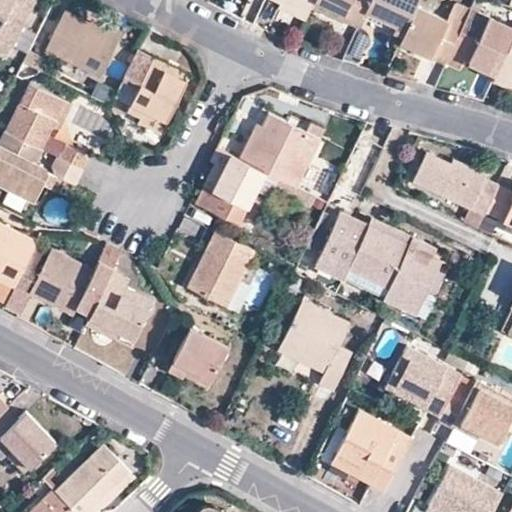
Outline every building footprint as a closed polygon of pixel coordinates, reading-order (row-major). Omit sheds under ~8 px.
[(0,0),(0,37),(14,44),(36,0),(0,0)] [(273,0),(307,15),(310,7),(313,0),(273,0)] [(340,21),(341,19),(344,13),(314,0),(313,0),(310,7),(340,21)] [(363,10),(367,0),(314,0),(344,13),(341,19),(356,25),(363,10)] [(405,28),(416,5),(417,0),(367,0),(363,10),(380,18),(383,19),(386,20),(389,22),(393,23),(396,24),(405,28)] [(449,52),(463,21),(447,15),(445,18),(416,5),(405,28),(402,36),(399,43),(444,63),(449,52)] [(494,72),(511,31),(511,26),(468,10),(463,21),(449,52),(494,72)] [(47,50),(99,76),(122,32),(109,25),(106,31),(66,12),(47,50)] [(393,32),(402,36),(405,28),(396,24),(393,32)] [(507,84),(510,77),(511,77),(511,31),(494,72),(491,77),(507,84)] [(0,37),(0,53),(8,58),(14,44),(0,37)] [(169,122),(190,83),(189,83),(168,73),(172,65),(155,57),(134,104),(169,122)] [(194,76),(172,65),(168,73),(189,83),(190,83),(194,76)] [(52,125),(65,98),(30,80),(5,131),(40,148),(52,125)] [(72,101),(65,98),(52,125),(58,128),(72,101)] [(267,114),(262,126),(258,136),(250,134),(238,159),(263,172),(265,173),(278,179),(295,187),(317,140),(267,114)] [(255,124),(250,134),(258,136),(262,126),(255,124)] [(40,148),(5,131),(0,139),(0,185),(31,202),(39,185),(42,178),(43,169),(32,164),(40,148)] [(56,156),(82,168),(88,154),(61,140),(54,155),(56,156)] [(263,172),(238,159),(216,148),(209,162),(217,166),(223,169),(212,192),(205,189),(197,206),(239,227),(265,173),(263,172)] [(414,177),(473,205),(482,210),(484,207),(496,181),(482,174),(484,169),(453,155),(451,160),(427,148),(414,177)] [(74,184),(82,168),(56,156),(52,167),(53,173),(54,175),(54,176),(74,184)] [(217,166),(205,189),(212,192),(223,169),(217,166)] [(48,188),(54,176),(54,175),(53,173),(43,169),(42,178),(39,185),(48,188)] [(295,187),(278,179),(273,189),(293,199),(298,189),(295,187)] [(511,187),(496,181),(484,207),(511,219),(511,187)] [(316,198),(298,189),(293,199),(311,208),(316,198)] [(43,209),(56,225),(69,215),(56,199),(43,209)] [(475,226),(482,210),(473,205),(465,221),(475,226)] [(339,277),(341,275),(346,265),(347,265),(385,285),(380,294),(411,309),(413,307),(439,259),(430,255),(433,248),(392,228),(389,233),(339,210),(314,264),(339,277)] [(0,224),(0,270),(1,271),(0,273),(0,280),(16,288),(18,283),(28,264),(38,244),(0,224)] [(188,287),(226,306),(254,250),(216,231),(188,287)] [(107,241),(97,260),(113,268),(123,249),(107,241)] [(30,289),(68,310),(64,318),(83,328),(85,324),(90,313),(112,270),(113,268),(97,260),(91,272),(49,250),(30,289)] [(447,262),(439,259),(413,307),(411,309),(419,314),(447,262)] [(18,283),(28,287),(37,269),(28,264),(18,283)] [(341,275),(380,294),(385,285),(347,265),(346,265),(341,275)] [(129,278),(112,270),(90,313),(85,324),(97,330),(101,323),(104,325),(131,337),(133,338),(152,302),(125,288),(129,278)] [(511,293),(496,329),(503,332),(511,314),(511,293)] [(276,346),(300,358),(303,352),(324,362),(321,369),(317,378),(331,385),(360,327),(301,297),(276,346)] [(130,346),(133,338),(131,337),(104,325),(101,323),(97,330),(130,346)] [(189,328),(173,360),(188,366),(185,373),(184,376),(207,388),(227,346),(189,328)] [(384,386),(438,413),(449,393),(460,371),(405,345),(384,386)] [(300,358),(321,369),(324,362),(303,352),(300,358)] [(171,366),(185,373),(188,366),(173,360),(171,366)] [(449,393),(438,413),(435,419),(448,426),(450,424),(453,419),(477,432),(495,441),(511,409),(511,399),(475,379),(463,400),(449,393)] [(353,404),(331,447),(332,447),(351,457),(345,468),(346,468),(383,486),(411,433),(353,404)] [(17,415),(8,407),(1,412),(11,421),(17,415)] [(24,408),(17,415),(11,421),(1,412),(0,413),(0,437),(9,446),(28,464),(28,465),(53,439),(24,408)] [(289,445),(298,428),(279,419),(270,436),(289,445)] [(475,437),(477,432),(453,419),(450,424),(475,437)] [(54,490),(74,511),(95,511),(97,511),(95,508),(131,473),(102,443),(54,490)] [(21,472),(28,465),(28,464),(9,446),(9,447),(4,453),(21,472)] [(326,457),(345,468),(351,457),(332,447),(331,447),(326,457)] [(424,501),(443,511),(488,511),(500,490),(445,461),(424,501)] [(135,477),(131,473),(95,508),(97,511),(103,510),(135,477)] [(74,511),(54,490),(50,487),(24,511),(74,511)] [(223,511),(222,510),(219,511),(212,503),(208,502),(204,502),(200,503),(191,511),(223,511)]
